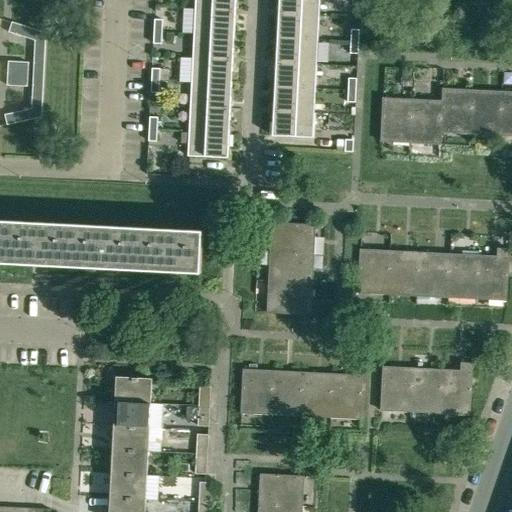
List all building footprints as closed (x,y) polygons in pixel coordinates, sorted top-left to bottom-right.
[(235,12),(235,0),(195,0),(195,10),(235,12)] [(319,0),(279,0),(279,14),(319,16),(319,0)] [(195,10),(194,34),(234,36),(235,12),(195,10)] [(279,14),(278,38),(318,40),(319,16),(279,14)] [(162,20),(154,20),(154,32),(162,32),(162,20)] [(31,110),(5,115),(7,126),(41,118),(46,34),(12,23),(9,33),(35,41),(31,110)] [(350,42),(358,42),(359,30),(351,30),(350,42)] [(162,32),(154,32),(153,44),(161,44),(162,32)] [(233,61),(234,36),(194,34),(193,59),(233,61)] [(276,63),(316,65),(318,40),(278,38),(276,63)] [(358,54),(358,52),(358,42),(350,42),(350,54),(358,54)] [(193,59),(191,83),(231,85),(233,61),(193,59)] [(9,61),(7,85),(27,86),(29,62),(9,61)] [(276,63),(275,87),(315,89),(316,65),(276,63)] [(152,69),(151,81),(159,81),(160,69),(152,69)] [(348,91),(356,91),(356,79),(348,79),(348,91)] [(159,93),(159,81),(151,81),(150,93),(159,93)] [(230,110),(231,85),(191,83),(190,108),(230,110)] [(275,87),(274,112),(314,114),(315,89),(275,87)] [(442,89),(442,106),(441,127),(442,127),(453,128),(453,134),(471,135),(471,129),(473,96),(472,96),(456,95),(456,90),(442,89)] [(356,91),(348,91),(347,103),(355,103),(356,91)] [(501,130),(502,97),(501,97),(485,96),(486,91),(472,91),(472,96),(473,96),(471,129),(482,130),(482,135),(500,136),(501,131),(501,130)] [(511,92),(502,92),(501,97),(502,97),(501,130),(501,131),(511,131),(511,132),(511,137),(511,136),(511,92)] [(411,144),(411,138),(413,105),(412,105),(401,104),(401,100),(383,99),(381,137),(393,137),(393,143),(411,144)] [(411,138),(423,139),(422,144),(441,145),(442,127),(441,127),(442,106),(430,106),(430,101),(412,100),(412,105),(413,105),(411,138)] [(190,108),(189,132),(229,134),(230,110),(190,108)] [(314,114),(274,112),(273,137),(313,139),(314,114)] [(149,118),(149,130),(157,130),(157,118),(149,118)] [(149,130),(148,142),(156,142),(157,130),(149,130)] [(182,133),(182,143),(188,143),(188,157),(228,159),(229,134),(189,132),(189,133),(182,133)] [(345,140),(345,152),(353,153),(353,141),(345,140)] [(72,225),(7,222),(5,264),(70,268),(72,225)] [(275,254),(309,255),(310,239),(314,240),(315,233),(315,226),(277,224),(277,233),(276,237),(270,236),(269,254),(275,255),(275,254)] [(70,268),(135,271),(137,229),(72,225),(70,268)] [(137,229),(135,271),(200,275),(202,232),(137,229)] [(479,261),(477,294),(488,295),(488,300),(506,301),(509,249),(497,249),(496,260),(491,260),(492,257),(478,256),(478,261),(479,261)] [(390,256),(389,256),(373,255),(373,251),(360,250),(358,288),(370,289),(370,294),(388,295),(389,290),(390,256)] [(390,252),(389,256),(390,256),(389,290),(400,290),(400,296),(418,297),(418,291),(419,258),(403,257),(403,252),(390,252)] [(449,259),(448,260),(432,259),(432,254),(419,253),(419,258),(418,291),(429,292),(429,297),(447,298),(448,293),(449,259)] [(268,284),(274,284),(307,285),(308,269),(313,269),(314,255),(309,255),(275,254),(275,255),(275,266),(269,266),(268,284)] [(449,254),(448,260),(449,259),(448,293),(459,293),(459,299),(477,300),(477,294),(479,261),(478,261),(462,260),(462,255),(449,254)] [(267,295),(266,313),(305,316),(307,298),(311,299),(312,285),(307,285),(274,284),(273,295),(267,295)] [(440,409),(441,409),(452,410),(452,416),(470,416),(472,365),(460,364),(460,375),(454,375),(454,371),(442,371),(441,375),(440,409)] [(331,375),(331,380),(332,380),(330,414),(342,414),(342,420),(360,421),(362,369),(351,368),(350,379),(344,379),(345,376),(331,375)] [(382,368),(380,406),(393,407),(392,412),(410,413),(410,408),(412,374),(395,374),(396,368),(382,368)] [(412,369),(412,374),(410,408),(422,408),(422,414),(440,414),(440,409),(441,375),(425,375),(425,370),(412,369)] [(243,371),(241,409),(253,410),(253,415),(271,416),(271,410),(273,377),(272,377),(256,377),(256,371),(243,371)] [(301,418),(301,412),(302,379),(286,378),(286,373),(272,372),(272,377),(273,377),(271,410),(283,411),(282,417),(301,418)] [(302,379),(301,412),(313,413),(312,418),(330,419),(330,414),(332,380),(331,380),(315,379),(315,374),(302,374),(302,379)] [(116,378),(115,403),(150,404),(151,380),(116,378)] [(199,388),(199,407),(209,408),(210,388),(199,388)] [(114,427),(149,429),(150,404),(115,403),(114,427)] [(208,427),(209,408),(199,407),(186,407),(186,419),(198,420),(198,427),(208,427)] [(114,427),(113,451),(148,452),(149,429),(114,427)] [(207,456),(208,436),(197,435),(196,455),(207,456)] [(146,476),(148,452),(113,451),(111,475),(146,476)] [(207,456),(196,455),(195,475),(206,475),(207,456)] [(111,475),(110,499),(145,501),(146,476),(111,475)] [(304,477),(265,475),(264,492),(259,492),(259,505),(302,507),(297,506),(297,495),(303,495),(304,477)] [(200,484),(199,504),(210,504),(211,484),(200,484)] [(144,511),(145,501),(110,499),(109,511),(144,511)]
